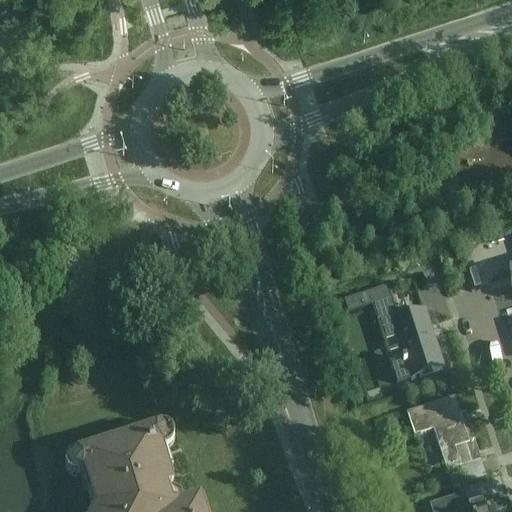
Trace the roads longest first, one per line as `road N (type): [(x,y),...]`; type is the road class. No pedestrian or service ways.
road 1 (residential): [(334,511),(219,190)]
road 2 (secondary): [(258,117),(511,20)]
road 3 (secondary): [(0,205),(151,170)]
road 4 (secondary): [(138,128),(0,174)]
